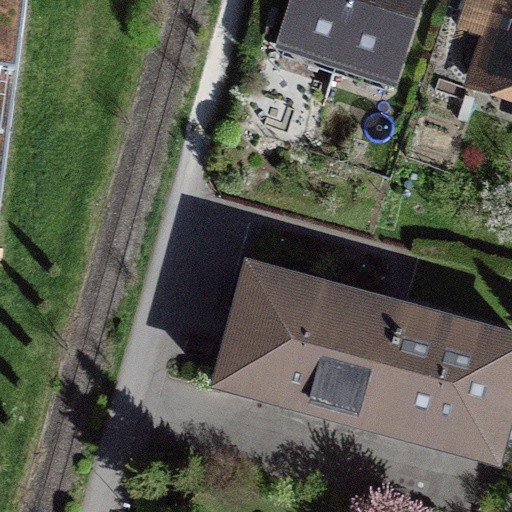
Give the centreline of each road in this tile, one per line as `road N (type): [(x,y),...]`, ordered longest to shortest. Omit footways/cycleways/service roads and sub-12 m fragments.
road 1 (residential): [(94,511),(196,138)]
road 2 (track): [(196,138),(235,0)]
